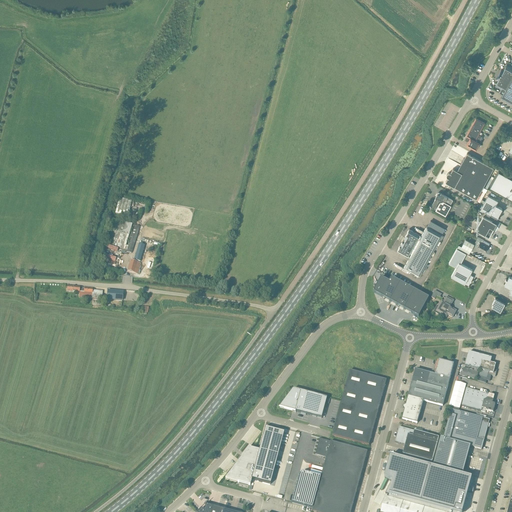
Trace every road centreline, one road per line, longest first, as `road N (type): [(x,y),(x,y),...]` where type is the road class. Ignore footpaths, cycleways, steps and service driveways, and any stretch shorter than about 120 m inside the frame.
road 1 (primary): [(110,511),(184,443),(264,344),(339,235),(477,0)]
road 2 (unclassified): [(273,311),(351,196),(464,0)]
road 3 (unclassified): [(273,311),(176,293),(0,280)]
road 4 (unclassified): [(361,312),(365,273),(469,98)]
road 5 (unclassified): [(361,312),(325,322),(201,482)]
road 6 (unclassified): [(408,336),(363,511)]
road 7 (unclassified): [(476,511),(511,378)]
